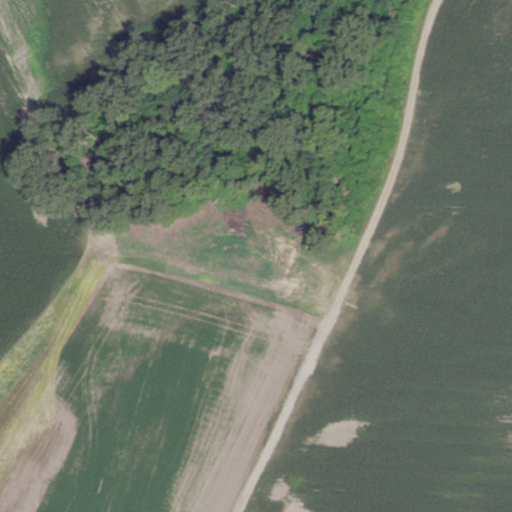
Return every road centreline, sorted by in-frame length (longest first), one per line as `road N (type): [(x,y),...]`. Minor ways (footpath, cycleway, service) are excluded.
road 1 (track): [(433,0),(396,162),(237,511)]
road 2 (track): [(0,457),(98,277),(132,262),(329,318)]
